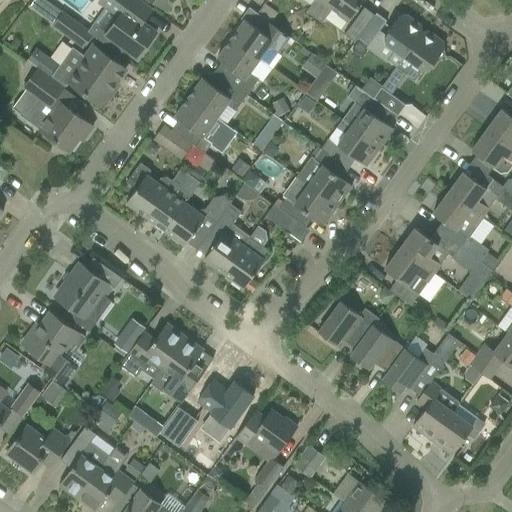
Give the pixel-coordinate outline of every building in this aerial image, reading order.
[(124,48),(137,58),(156,32),(142,22),(152,9),(139,0),(100,0),(98,3),(108,10),(99,23),(96,35),(95,37),(119,55),(124,48)] [(153,0),(166,9),(173,0),(153,0)] [(314,0),(306,11),(314,17),(325,0),(314,0)] [(325,0),(314,17),(321,23),(331,9),(348,21),(360,5),(359,4),(361,0),(325,0)] [(53,25),(84,49),(94,34),(63,11),(63,12),(54,5),(45,17),(54,24),(53,25)] [(345,35),(354,42),(358,37),(374,16),(365,9),(345,35)] [(358,37),(369,45),(387,21),(377,13),(375,16),(374,16),(358,37)] [(387,60),(396,67),(421,33),(420,26),(406,15),(399,16),(387,32),(384,36),(385,43),(395,50),(387,60)] [(243,23),(231,39),(258,59),(259,58),(268,46),(277,53),(289,37),(281,31),(265,19),(258,29),(245,20),(243,23)] [(396,67),(395,67),(405,74),(414,81),(422,70),(429,69),(437,58),(445,56),(443,42),(428,32),(421,33),(396,67)] [(231,39),(217,58),(230,68),(223,78),(246,95),(258,79),(249,72),(258,59),(231,39)] [(86,95),(102,107),(114,90),(111,88),(125,69),(109,58),(93,46),(85,57),(73,48),(52,76),(65,85),(67,82),(86,95)] [(36,49),(27,61),(37,69),(50,78),(59,65),(36,49)] [(312,53),(302,67),(316,78),(327,64),(312,53)] [(37,69),(23,88),(26,90),(53,110),(39,130),(53,140),(69,152),(79,138),(82,140),(88,133),(93,126),(79,117),(54,99),(60,92),(63,88),(50,78),(37,69)] [(188,97),(216,118),(216,117),(225,105),(235,111),(246,95),(223,78),(216,87),(203,78),(188,97)] [(313,81),(305,93),(317,101),(325,90),(313,81)] [(347,112),(342,120),(380,148),(393,129),(383,121),(391,111),(373,98),(372,97),(363,91),(355,85),(347,97),(355,102),(347,112)] [(379,90),(373,98),(391,111),(397,116),(405,105),(399,102),(391,95),(381,88),(379,90)] [(188,97),(174,117),(179,120),(187,126),(180,136),(188,141),(204,153),(211,144),(211,143),(213,145),(228,126),(216,117),(216,118),(188,97)] [(272,104),(278,116),(290,111),(283,98),(272,104)] [(486,130),(511,148),(511,116),(501,109),(486,130)] [(321,149),(348,169),(356,159),(366,166),(380,148),(342,120),(336,128),(321,149)] [(152,139),(181,160),(192,145),(163,124),(152,139)] [(492,168),(500,173),(508,172),(511,165),(511,148),(486,130),(471,151),(493,166),(492,168)] [(151,142),(145,150),(150,154),(156,153),(160,148),(151,142)] [(263,151),(273,158),(279,149),(269,142),(263,151)] [(311,157),(297,176),(308,184),(321,193),(337,206),(351,186),(341,179),(335,174),(342,164),(321,149),(314,159),(311,157)] [(126,203),(146,217),(172,180),(167,177),(160,177),(156,182),(147,175),(151,171),(140,163),(126,182),(136,189),(126,203)] [(234,170),(242,176),(247,169),(239,163),(234,170)] [(146,217),(165,231),(185,203),(201,182),(181,168),(172,180),(146,217)] [(252,169),(245,179),(255,187),(262,176),(252,169)] [(448,192),(482,217),(495,199),(497,196),(486,188),(480,184),(463,171),(448,192)] [(286,197),(279,208),(294,219),(299,223),(306,213),(313,217),(323,225),(337,206),(321,193),(308,184),(297,176),(283,195),(286,197)] [(503,188),(511,194),(511,179),(507,180),(502,187),(503,188)] [(488,186),(486,188),(497,196),(503,188),(502,187),(492,180),(488,186)] [(511,194),(503,188),(497,196),(495,199),(511,211),(511,194)] [(448,192),(433,213),(443,220),(466,237),(467,235),(468,236),(482,217),(448,192)] [(165,231),(185,245),(196,229),(199,225),(209,232),(206,236),(232,201),(225,196),(214,197),(206,209),(196,211),(185,203),(165,231)] [(204,259),(224,274),(250,237),(249,237),(233,224),(242,213),(231,204),(232,202),(232,201),(206,236),(215,243),(204,259)] [(294,219),(279,208),(274,204),(265,216),(286,231),(294,219)] [(224,274),(243,288),(269,253),(262,248),(267,241),(266,232),(258,226),(249,237),(250,237),(224,274)] [(399,248),(434,273),(449,252),(415,227),(399,248)] [(466,237),(459,246),(460,247),(480,261),(487,252),(488,250),(478,242),(468,236),(467,235),(466,237)] [(451,258),(484,282),(492,270),(480,261),(460,247),(459,246),(451,258)] [(389,290),(410,305),(419,293),(434,273),(399,248),(384,269),(397,279),(389,290)] [(487,252),(480,261),(492,270),(499,261),(487,252)] [(80,264),(56,297),(75,311),(70,317),(90,331),(98,320),(89,313),(103,294),(107,297),(114,288),(122,278),(95,258),(87,269),(80,264)] [(250,279),(244,288),(252,293),(258,284),(250,279)] [(384,287),(379,294),(380,301),(386,306),(395,296),(384,287)] [(349,355),(350,356),(355,349),(356,349),(374,324),(373,324),(378,318),(364,307),(358,315),(340,302),(317,332),(335,346),(340,339),(354,349),(349,355)] [(42,368),(67,386),(80,367),(61,353),(67,345),(71,348),(80,335),(49,312),(36,331),(32,329),(21,344),(46,362),(42,368)] [(437,317),(434,322),(443,329),(447,325),(437,317)] [(129,353),(120,365),(137,377),(148,361),(161,370),(185,337),(166,323),(154,340),(144,332),(132,348),(129,353)] [(382,379),(382,380),(388,373),(406,348),(374,324),(356,349),(355,349),(350,356),(367,369),(372,363),(386,373),(382,379)] [(477,355),(496,369),(502,360),(511,366),(511,336),(507,333),(494,351),(485,344),(477,355)] [(405,386),(420,396),(430,382),(430,381),(444,363),(459,342),(448,334),(433,354),(425,349),(419,358),(406,348),(388,373),(382,380),(400,393),(405,386)] [(119,337),(113,345),(114,346),(115,347),(125,354),(126,355),(132,347),(131,346),(120,338),(119,337)] [(167,391),(181,402),(202,375),(191,367),(203,350),(185,337),(154,379),(151,383),(163,392),(167,391)] [(467,349),(459,359),(468,366),(476,355),(467,349)] [(496,369),(477,355),(470,365),(489,379),(496,369)] [(11,406),(24,416),(40,393),(32,387),(39,377),(30,370),(22,382),(26,385),(11,406)] [(112,377),(100,394),(112,402),(120,391),(116,388),(120,383),(112,377)] [(42,396),(58,405),(67,387),(51,379),(42,396)] [(211,413),(230,427),(252,397),(233,383),(227,391),(213,381),(198,402),(212,412),(211,413)] [(412,426),(428,438),(456,400),(430,382),(420,396),(417,401),(426,408),(412,426)] [(0,423),(9,411),(0,404),(0,400),(6,393),(0,388),(0,423)] [(428,438),(451,455),(467,433),(478,418),(456,400),(428,438)] [(105,402),(95,416),(111,427),(121,414),(105,402)] [(163,427),(159,432),(179,447),(198,421),(178,407),(163,427)] [(257,409),(236,438),(246,445),(252,436),(278,455),(278,454),(285,444),(297,428),(285,420),(284,422),(270,411),(266,416),(257,409)] [(478,418),(467,433),(475,439),(486,424),(478,418)] [(155,437),(159,432),(161,429),(163,427),(155,420),(147,431),(155,437)] [(6,453),(31,473),(40,460),(50,467),(62,451),(69,441),(53,429),(46,438),(27,425),(18,437),(6,453)] [(71,468),(58,485),(77,499),(99,468),(81,454),(96,435),(85,427),(72,444),(60,461),(71,468)] [(294,467),(310,478),(325,457),(309,445),(294,467)] [(268,461),(254,480),(257,482),(259,483),(267,489),(284,467),(274,460),(271,457),(268,461)] [(134,458),(124,470),(136,479),(143,471),(146,467),(134,458)] [(149,462),(139,477),(149,484),(159,470),(149,462)] [(99,468),(77,499),(95,511),(107,495),(118,503),(130,487),(133,482),(117,470),(112,477),(99,468)] [(280,487),(291,494),(299,483),(289,475),(280,487)] [(359,481),(344,503),(357,511),(377,511),(386,501),(359,481)] [(263,506),(271,511),(282,511),(294,497),(291,494),(280,487),(278,485),(272,493),(263,506)] [(168,511),(160,506),(161,505),(140,490),(129,505),(123,511),(168,511)] [(199,511),(209,498),(198,490),(184,509),(182,511),(181,511),(199,511)] [(337,511),(357,511),(344,503),(337,511)]
